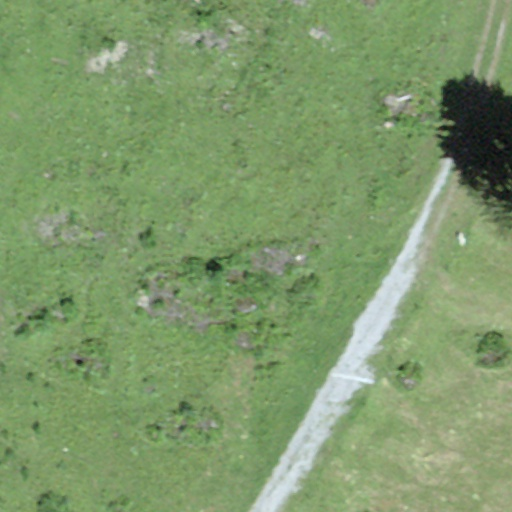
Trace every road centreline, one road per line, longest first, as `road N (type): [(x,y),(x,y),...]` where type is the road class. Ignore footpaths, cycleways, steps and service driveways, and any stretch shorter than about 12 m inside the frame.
road 1 (track): [(401,280),(465,134),(501,0)]
road 2 (track): [(268,511),(401,280)]
